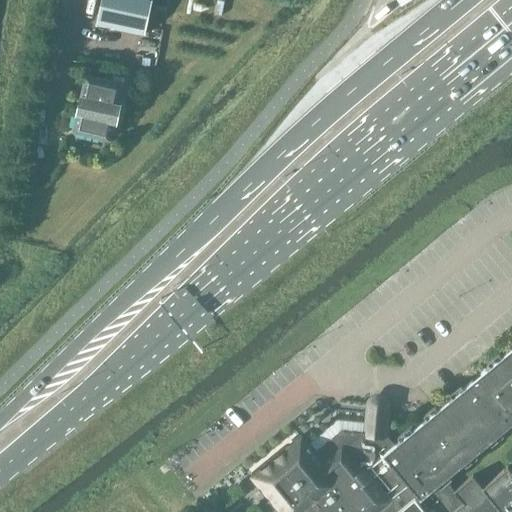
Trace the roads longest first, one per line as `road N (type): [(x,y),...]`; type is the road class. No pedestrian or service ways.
road 1 (primary): [(0,479),(511,44)]
road 2 (primary): [(462,0),(282,151),(0,421)]
road 3 (residential): [(74,0),(45,131)]
